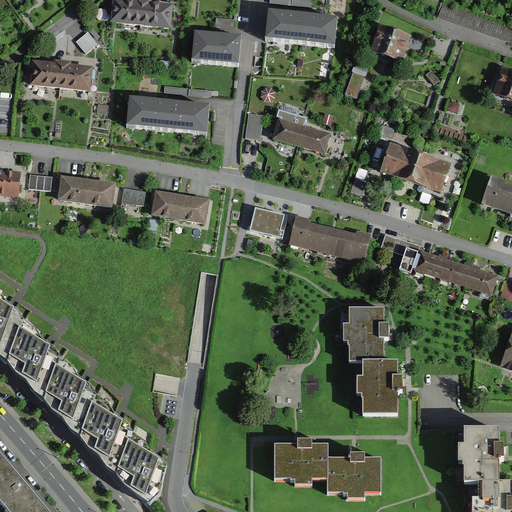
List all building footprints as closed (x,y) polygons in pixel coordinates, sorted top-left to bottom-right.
[(110,23),(139,27),(142,1),(135,0),(135,4),(112,1),(110,23)] [(150,2),(142,1),(139,27),(170,31),(172,8),(149,5),(150,2)] [(511,27),(444,5),(440,16),(511,40),(511,38),(511,27)] [(338,20),(268,13),(265,41),(335,49),(338,20)] [(411,38),(381,27),(371,54),(401,65),(411,38)] [(87,55),(99,46),(90,33),(77,42),(87,55)] [(195,34),(192,62),(239,67),(242,39),(195,34)] [(30,86),(60,90),(63,64),(56,63),(55,67),(33,64),(30,86)] [(70,65),(63,64),(60,90),(90,94),(93,71),(70,68),(70,65)] [(358,100),(367,72),(355,69),(346,96),(358,100)] [(496,94),(511,99),(511,71),(505,69),(496,94)] [(129,99),(126,127),(207,136),(210,107),(129,99)] [(261,141),(265,117),(250,114),(246,138),(261,141)] [(274,140),(299,147),(304,129),(280,122),(274,140)] [(299,147),(324,154),(329,137),(304,129),(299,147)] [(420,157),(391,147),(382,173),(411,183),(420,157)] [(449,167),(420,157),(411,183),(440,193),(449,167)] [(0,197),(18,199),(19,174),(0,172),(0,197)] [(29,190),(51,193),(53,178),(31,175),(29,190)] [(59,180),(57,205),(109,211),(112,187),(59,180)] [(511,187),(492,180),(483,206),(511,215),(511,187)] [(144,207),(147,193),(125,188),(122,202),(144,207)] [(209,204),(153,193),(148,218),(205,228),(209,204)] [(256,210),(251,232),(282,240),(284,234),(279,232),(283,217),(256,210)] [(296,218),(289,247),(364,265),(370,236),(357,233),(356,235),(312,225),(313,222),(296,218)] [(446,263),(421,255),(415,272),(441,280),(446,263)] [(471,271),(446,263),(441,280),(466,288),(471,271)] [(497,279),(471,271),(466,288),(491,296),(497,279)] [(511,285),(506,284),(501,298),(511,301),(511,285)] [(0,361),(8,367),(24,325),(19,316),(5,305),(1,297),(0,296),(0,361)] [(383,311),(347,312),(347,327),(341,327),(341,345),(347,345),(348,366),(360,366),(383,366),(383,343),(388,343),(388,329),(383,329),(383,311)] [(35,397),(44,405),(60,362),(56,354),(42,344),(24,325),(8,367),(16,377),(26,384),(35,397)] [(511,338),(501,368),(511,371),(511,338)] [(80,443),(96,400),(92,392),(77,380),(60,362),(44,405),(52,415),(62,422),(71,436),(80,443)] [(400,382),(396,382),(396,365),(383,366),(360,366),(360,382),(354,382),(354,400),(360,400),(361,421),(396,420),(395,397),(400,397),(400,382)] [(107,473),(117,480),(133,437),(128,429),(115,419),(110,411),(96,400),(80,443),(88,454),(99,461),(107,473)] [(495,433),(459,434),(458,447),(453,447),(452,466),(459,466),(459,486),(473,486),(494,486),(493,462),(500,463),(500,448),(495,447),(495,433)] [(144,505),(150,510),(161,501),(167,468),(151,455),(146,446),(133,437),(117,480),(125,492),(144,505)] [(294,452),(271,452),(271,485),(288,484),(288,488),(305,488),(305,482),(324,482),(324,462),(324,452),(309,453),(309,446),(294,446),(294,452)] [(376,497),(375,462),(360,462),(359,456),(343,456),(343,461),(324,462),(324,482),(324,496),(342,496),(343,502),(359,502),(359,497),(376,497)] [(46,511),(5,462),(0,466),(0,505),(5,511),(46,511)] [(511,511),(511,502),(510,502),(510,487),(473,486),(473,501),(467,501),(467,511),(511,511)]
